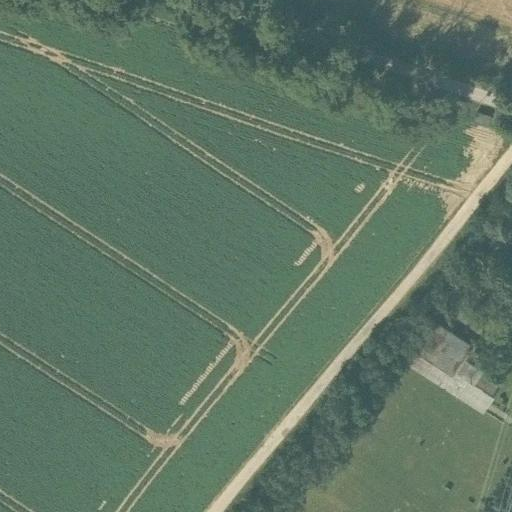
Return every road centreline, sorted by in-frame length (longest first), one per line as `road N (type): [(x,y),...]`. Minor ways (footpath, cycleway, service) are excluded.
road 1 (track): [(215,511),(511,141)]
road 2 (unclassified): [(511,107),(182,0)]
